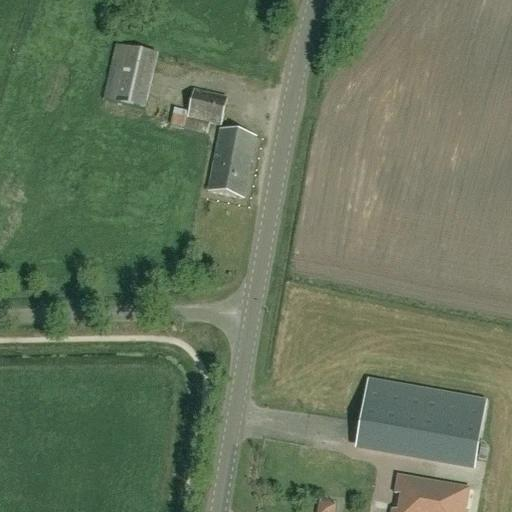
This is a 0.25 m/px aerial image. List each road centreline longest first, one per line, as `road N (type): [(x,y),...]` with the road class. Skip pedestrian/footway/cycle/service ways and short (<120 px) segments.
road 1 (tertiary): [(252,313),(315,0)]
road 2 (unclassified): [(0,317),(252,313)]
road 3 (tertiary): [(217,511),(252,313)]
